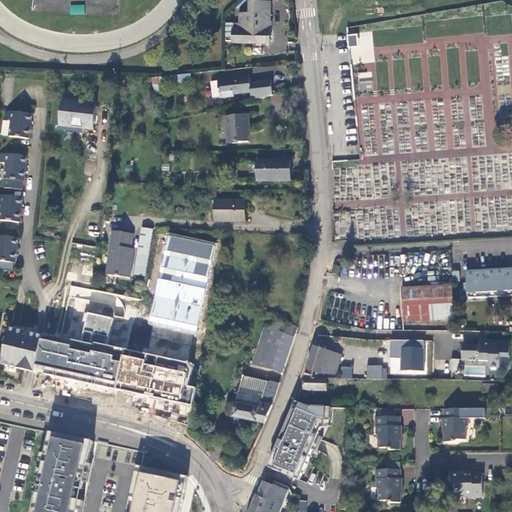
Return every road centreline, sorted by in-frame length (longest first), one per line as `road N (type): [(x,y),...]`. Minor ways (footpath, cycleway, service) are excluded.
road 1 (residential): [(23,407),(45,304),(26,250),(41,110)]
road 2 (unclassified): [(302,0),(314,53),(320,257)]
road 3 (unclassified): [(320,257),(307,329),(247,486)]
road 4 (residential): [(511,249),(320,257)]
road 5 (unknown): [(323,231),(152,222)]
road 6 (tertiary): [(222,494),(187,450),(109,429)]
road 7 (tertiary): [(109,429),(184,459),(210,497)]
